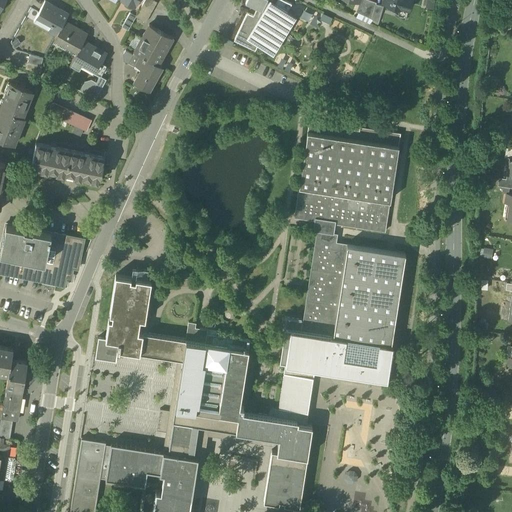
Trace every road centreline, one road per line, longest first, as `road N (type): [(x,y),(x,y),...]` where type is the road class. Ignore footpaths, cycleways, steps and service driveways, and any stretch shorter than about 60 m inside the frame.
road 1 (secondary): [(474,0),(457,111),(447,408),(430,511)]
road 2 (residential): [(63,345),(88,261),(145,137)]
road 3 (residential): [(30,511),(63,345)]
road 4 (residential): [(145,137),(217,0)]
road 5 (residential): [(145,137),(119,104),(110,40),(84,0)]
